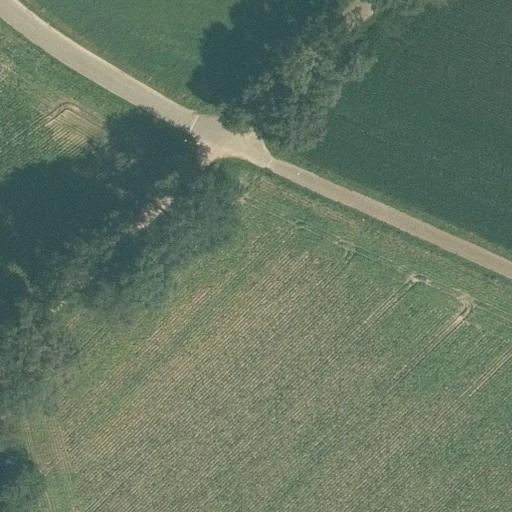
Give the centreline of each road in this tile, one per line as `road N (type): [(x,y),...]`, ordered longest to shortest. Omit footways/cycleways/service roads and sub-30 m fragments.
road 1 (unclassified): [(511,271),(224,142)]
road 2 (track): [(224,142),(0,360)]
road 3 (tertiary): [(224,142),(80,60),(0,0)]
road 4 (tertiary): [(224,142),(368,0)]
